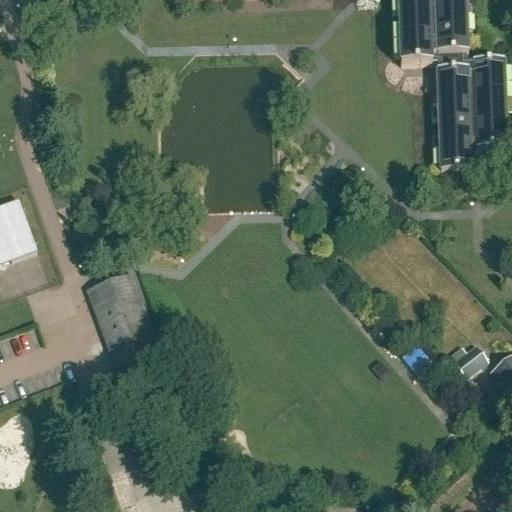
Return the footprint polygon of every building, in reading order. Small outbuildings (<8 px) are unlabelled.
[(511,0),(186,0),(187,3),(269,0),(395,0),(398,74),(431,73),(431,69),(437,69),(437,77),(434,78),(438,180),(471,179),(471,168),(473,168),(476,168),(476,171),(494,171),(493,157),(507,156),(504,66),(472,67),(472,69),(466,69),(466,65),(468,65),(465,0),(511,0)] [(0,212),(0,272),(38,258),(19,206),(0,212)] [(85,296),(115,379),(162,362),(132,280),(85,296)] [(435,334),(445,325),(437,315),(426,325),(435,334)] [(417,348),(402,360),(417,378),(432,366),(417,348)] [(488,367),(475,349),(466,357),(461,351),(447,361),(465,385),(488,367)] [(511,404),(511,360),(491,377),(511,404)]
